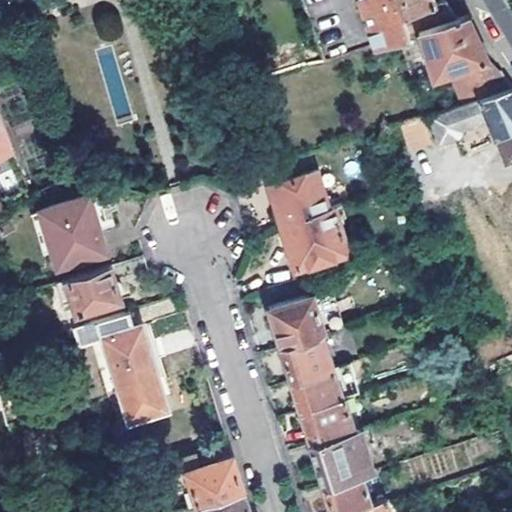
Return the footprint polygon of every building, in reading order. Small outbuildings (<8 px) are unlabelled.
[(362,0),(373,30),(377,43),(418,30),(457,17),(468,13),(461,0),(447,0),(435,4),(434,0),(362,0)] [(467,65),(470,73),(479,99),(511,87),(511,86),(495,57),(490,57),(478,34),(468,13),(457,17),(418,30),(432,76),(456,68),(467,65)] [(321,46),(328,45),(321,23),(313,25),(321,46)] [(328,45),(321,46),(325,60),(377,43),(373,30),(328,45)] [(458,76),(470,73),(467,65),(456,68),(458,76)] [(511,87),(479,99),(430,114),(437,137),(456,131),(460,123),(484,115),(502,158),(511,153),(511,87)] [(262,125),(273,122),(264,89),(252,93),(262,125)] [(0,111),(0,163),(18,155),(0,111)] [(403,123),(406,150),(427,147),(423,120),(403,123)] [(284,227),(331,210),(320,172),(271,186),(284,227)] [(107,251),(96,219),(105,216),(97,191),(42,209),(60,265),(107,251)] [(331,210),(284,227),(296,266),(349,250),(337,208),(331,210)] [(71,293),(76,311),(121,298),(110,264),(69,276),(73,292),(71,293)] [(282,344),(323,331),(325,331),(313,293),(270,306),(282,344)] [(112,367),(117,366),(131,414),(164,404),(141,325),(134,326),(129,308),(74,326),(79,344),(102,338),(112,367)] [(292,378),(333,365),(334,365),(323,331),(282,344),(292,378)] [(0,370),(17,365),(11,345),(0,348),(0,370)] [(302,408),(342,396),(333,365),(292,378),(302,408)] [(312,442),(354,428),(344,395),(342,396),(302,408),(312,442)] [(325,484),(363,472),(375,468),(363,426),(354,428),(312,442),(325,484)] [(186,469),(196,502),(243,487),(238,472),(233,454),(194,466),(191,452),(167,460),(171,474),(186,469)] [(184,506),(196,502),(186,469),(171,474),(181,507),(184,506)] [(333,511),(344,511),(372,503),(363,472),(325,484),(333,511)] [(89,492),(110,486),(108,478),(87,484),(89,492)] [(243,487),(196,502),(198,511),(250,511),(248,503),(243,487)] [(390,511),(387,499),(372,503),(344,511),(390,511)] [(198,511),(196,502),(184,506),(185,511),(198,511)]
